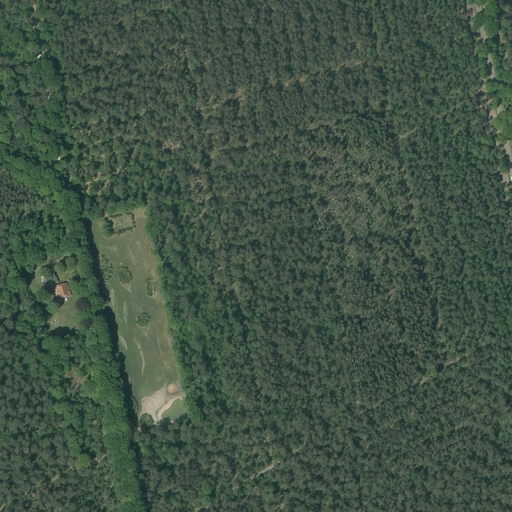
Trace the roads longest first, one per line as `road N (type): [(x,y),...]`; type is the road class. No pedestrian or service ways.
road 1 (track): [(272,466),(196,105),(53,127)]
road 2 (track): [(65,202),(132,511)]
road 3 (track): [(272,466),(511,335)]
road 4 (track): [(65,202),(26,0)]
road 5 (secondary): [(511,171),(476,0)]
road 6 (track): [(120,455),(62,473),(0,510)]
